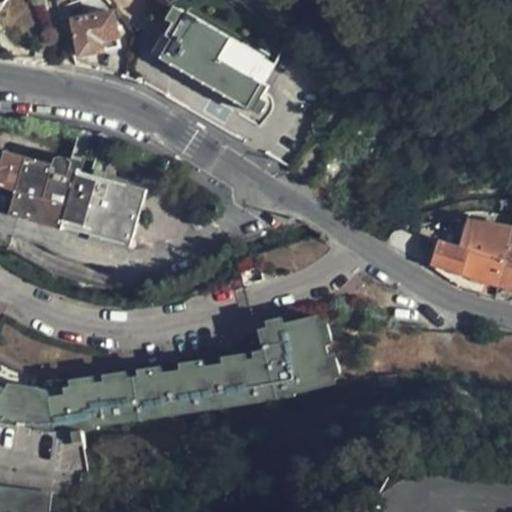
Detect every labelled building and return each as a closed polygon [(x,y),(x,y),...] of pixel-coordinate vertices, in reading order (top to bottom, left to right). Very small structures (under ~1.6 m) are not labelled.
[(71,5),(53,8),(72,57),(81,55),(75,22),(71,5)] [(275,69),(178,11),(175,11),(170,13),(168,14),(168,18),(170,22),(176,26),(168,40),(173,44),(163,62),(251,112),(255,114),(260,114),(264,112),(266,109),(265,107),(262,103),(258,101),(271,77),(275,69)] [(112,16),(75,22),(81,55),(101,51),(100,41),(117,39),(112,16)] [(100,41),(101,51),(118,49),(117,39),(100,41)] [(150,187),(3,148),(0,146),(0,208),(134,245),(150,187)] [(434,264),(497,286),(508,248),(511,233),(511,230),(469,222),(458,249),(441,244),(434,264)] [(511,249),(508,248),(497,286),(511,291),(511,249)] [(268,320),(270,328),(285,325),(284,317),(268,320)] [(67,387),(68,394),(76,435),(335,390),(332,377),(328,354),(327,344),(323,321),(322,319),(285,325),(270,328),(262,329),(265,348),(266,352),(255,354),(248,356),(225,361),(206,365),(184,369),(165,373),(142,376),(130,378),(107,381),(98,383),(74,386),(67,387)] [(330,320),(323,321),(327,344),(333,343),(330,320)] [(225,361),(248,356),(247,351),(224,356),(225,361)] [(336,353),(328,354),(332,377),(340,376),(336,353)] [(206,365),(206,359),(183,363),(184,369),(206,365)] [(141,369),(142,376),(165,373),(163,366),(141,369)] [(107,381),(130,378),(129,371),(106,374),(107,381)] [(73,378),(74,386),(98,383),(97,375),(73,378)] [(9,381),(5,389),(51,396),(50,388),(9,381)] [(5,389),(0,386),(0,428),(55,439),(76,435),(68,394),(51,396),(5,389)] [(47,511),(49,493),(0,485),(0,511),(47,511)]
